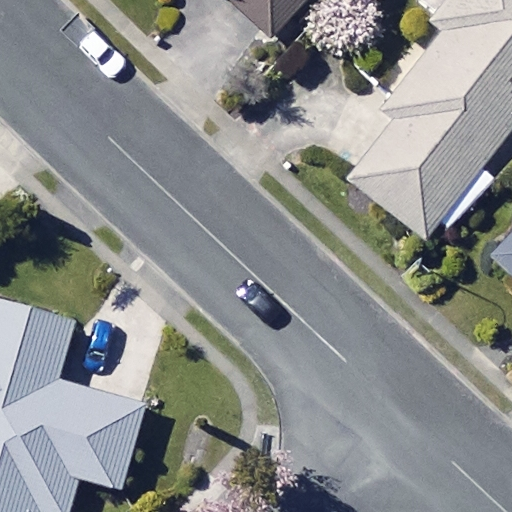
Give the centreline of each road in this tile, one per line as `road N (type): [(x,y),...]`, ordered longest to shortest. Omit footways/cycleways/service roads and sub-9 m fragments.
road 1 (residential): [(0,34),(401,415)]
road 2 (residential): [(401,415),(505,511)]
road 3 (residential): [(305,511),(401,415)]
